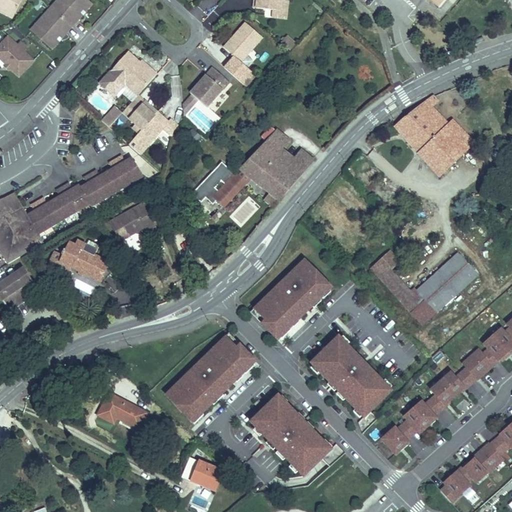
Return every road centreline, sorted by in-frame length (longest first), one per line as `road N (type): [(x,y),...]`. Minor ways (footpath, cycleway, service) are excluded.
road 1 (tertiary): [(215,292),(363,126),(431,80),(511,47)]
road 2 (residential): [(215,292),(402,489)]
road 3 (tertiary): [(0,402),(64,353),(185,311),(215,292)]
road 4 (unknown): [(23,392),(59,421),(171,481),(199,461)]
road 5 (residential): [(14,129),(118,10)]
road 6 (residential): [(118,10),(175,58),(198,34),(167,0)]
road 7 (residential): [(511,385),(402,489)]
